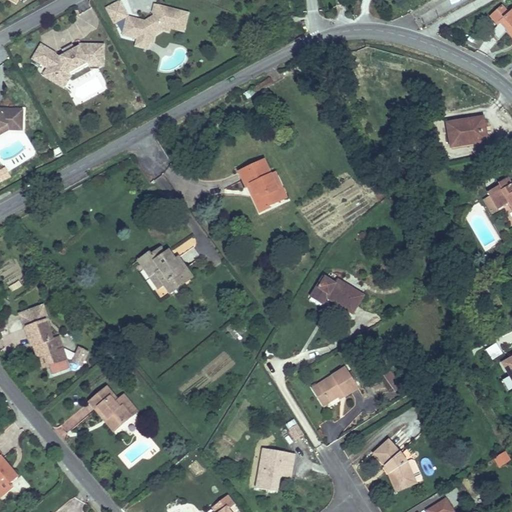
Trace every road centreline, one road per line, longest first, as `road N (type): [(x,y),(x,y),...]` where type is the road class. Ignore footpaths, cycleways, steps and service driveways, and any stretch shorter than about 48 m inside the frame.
road 1 (unclassified): [(0,210),(320,38)]
road 2 (unclassified): [(320,38),(350,30),(411,40),(471,66),(511,97)]
road 3 (residential): [(114,511),(0,377)]
